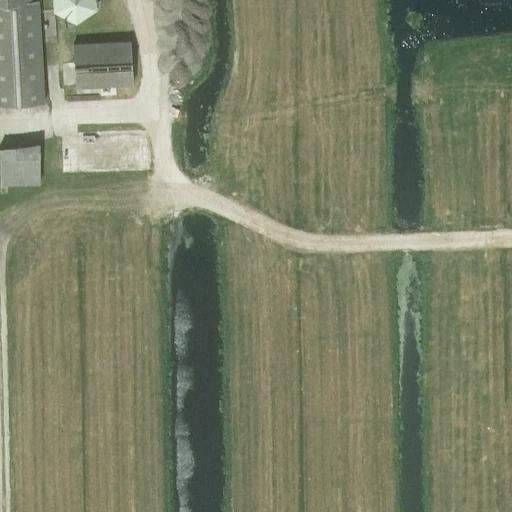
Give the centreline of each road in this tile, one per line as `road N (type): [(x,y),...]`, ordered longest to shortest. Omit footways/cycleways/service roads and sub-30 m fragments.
road 1 (track): [(511,239),(305,241),(276,232),(185,192),(163,171),(152,115)]
road 2 (track): [(3,511),(0,389)]
